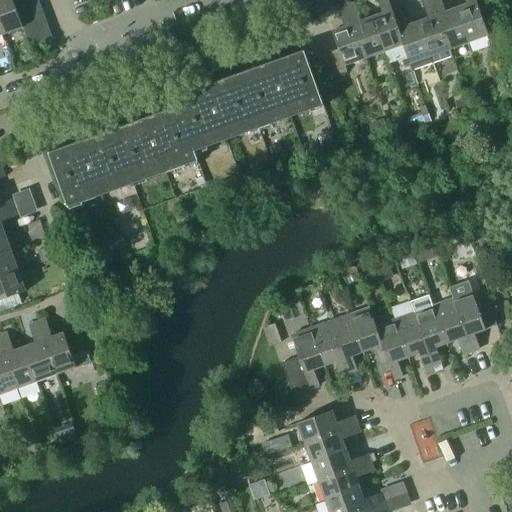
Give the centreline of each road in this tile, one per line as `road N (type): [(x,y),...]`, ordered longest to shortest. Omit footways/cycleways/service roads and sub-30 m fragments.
road 1 (residential): [(510,447),(491,391),(396,422),(414,478),(467,461)]
road 2 (residential): [(0,97),(65,73),(136,20),(194,0)]
